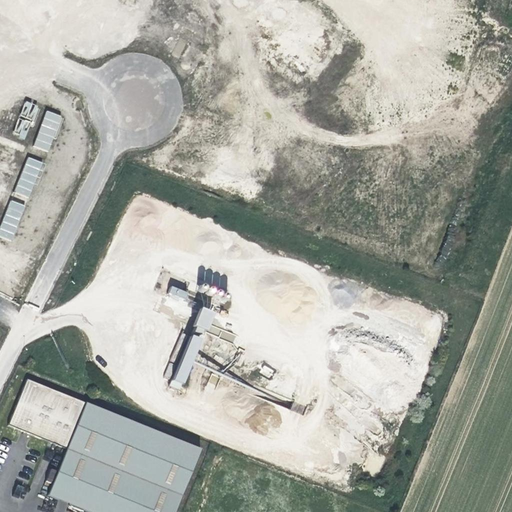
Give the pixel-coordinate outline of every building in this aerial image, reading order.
[(32,119),(38,107),(27,101),(21,114),(32,119)] [(44,110),(34,147),(51,152),(61,115),(44,110)] [(18,118),(13,135),(25,138),(30,122),(18,118)] [(14,193),(30,199),(43,162),(27,156),(14,193)] [(10,200),(0,227),(0,236),(12,241),(26,205),(10,200)] [(171,285),(168,294),(186,301),(189,292),(171,285)] [(185,391),(212,311),(201,307),(192,333),(190,332),(172,387),(185,391)] [(263,366),(260,374),(271,378),(274,370),(263,366)] [(81,511),(173,511),(199,453),(25,381),(5,427),(63,451),(45,496),(81,511)]
